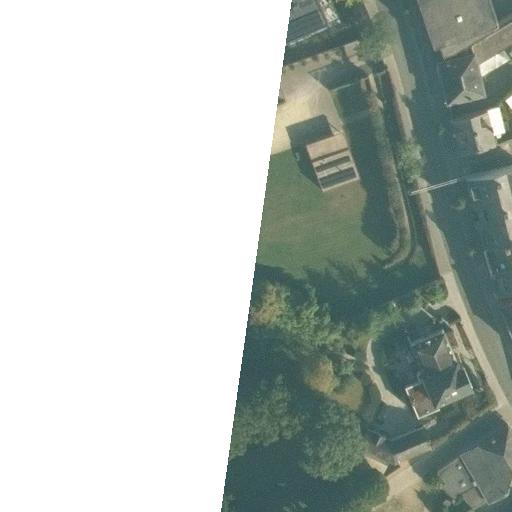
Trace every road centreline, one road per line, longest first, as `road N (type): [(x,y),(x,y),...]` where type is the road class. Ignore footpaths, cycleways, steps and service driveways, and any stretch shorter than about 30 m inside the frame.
road 1 (tertiary): [(384,0),(478,319),(511,379)]
road 2 (track): [(359,511),(511,408)]
